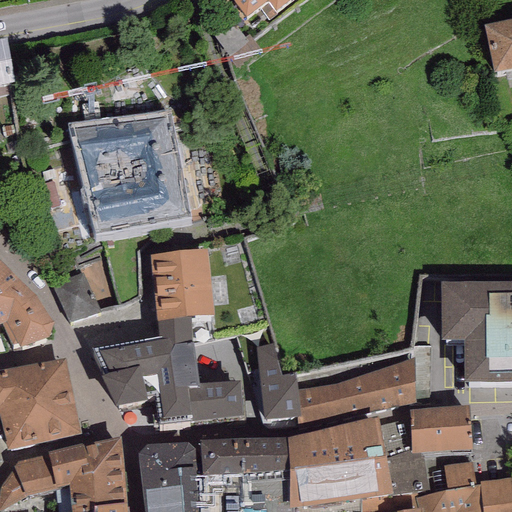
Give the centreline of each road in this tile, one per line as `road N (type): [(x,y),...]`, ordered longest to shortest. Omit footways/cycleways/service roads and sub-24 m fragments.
road 1 (secondary): [(136,0),(0,28)]
road 2 (residential): [(130,436),(87,398),(70,338)]
